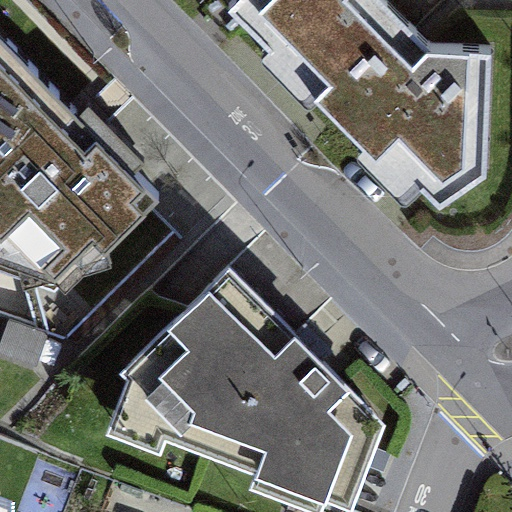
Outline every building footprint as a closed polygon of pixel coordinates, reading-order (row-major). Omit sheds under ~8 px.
[(239,0),(229,11),(269,52),(259,62),(309,112),(317,105),(364,151),(357,159),(408,206),(422,192),(439,209),(486,176),(490,53),(429,50),(420,41),(381,0),(239,0)] [(157,197),(0,33),(0,265),(65,289),(157,197)] [(378,420),(218,261),(114,366),(101,427),(348,499),(378,420)] [(18,314),(7,335),(59,364),(90,308),(60,292),(41,326),(18,314)] [(0,511),(9,511),(14,502),(0,496),(0,511)]
